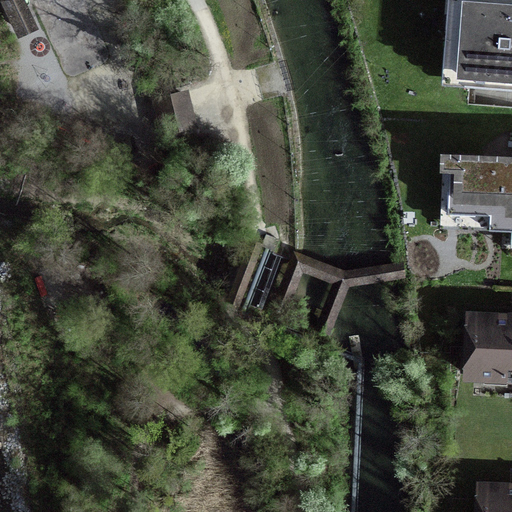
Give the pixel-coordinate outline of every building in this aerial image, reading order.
[(4,0),(4,1),(18,32),(29,27),(17,0),(4,0)] [(511,0),(450,0),(443,83),(511,89),(511,0)] [(190,126),(183,96),(156,102),(163,132),(190,126)] [(511,159),(450,158),(448,230),(511,231),(511,159)] [(511,319),(468,318),(466,377),(484,378),(485,375),(502,376),(502,378),(511,378),(511,319)] [(511,511),(511,488),(479,487),(477,511),(511,511)]
